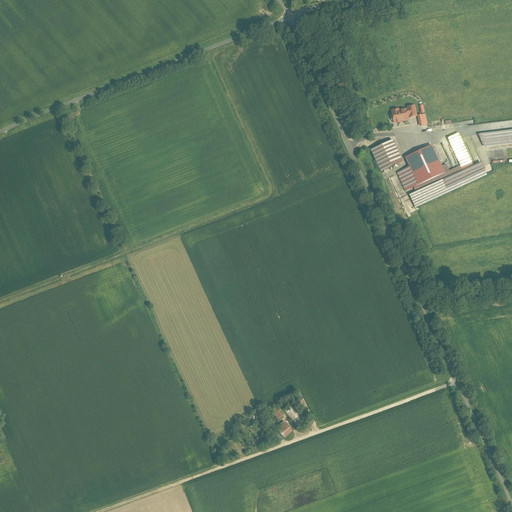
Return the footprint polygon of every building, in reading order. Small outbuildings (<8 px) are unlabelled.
[(408,111),(409,117),(410,119),(417,118),(414,107),(408,109),(408,111)] [(409,117),(408,111),(399,112),(399,111),(392,112),(394,124),(408,121),(407,118),(409,117)] [(425,116),(417,117),(419,128),(427,126),(425,116)] [(511,131),(478,136),(484,148),(511,144),(511,131)] [(473,167),(459,135),(448,140),(460,167),(462,172),(473,167)] [(392,141),(371,151),(381,174),(403,163),(392,141)] [(481,164),(410,197),(415,209),(487,176),(481,164)] [(460,167),(418,186),(414,188),(416,193),(462,172),(460,167)] [(418,186),(410,168),(397,174),(406,192),(414,188),(418,186)] [(305,422),(292,406),(285,413),(297,428),(305,422)]
